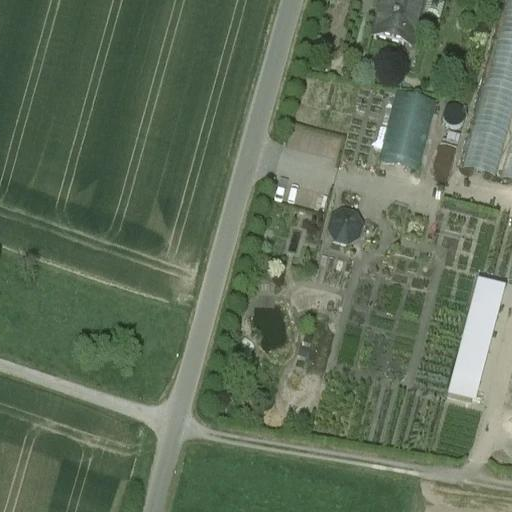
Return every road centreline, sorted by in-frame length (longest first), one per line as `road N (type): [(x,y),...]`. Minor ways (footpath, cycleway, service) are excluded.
road 1 (unclassified): [(294,0),(155,511)]
road 2 (track): [(0,364),(179,425),(511,482)]
